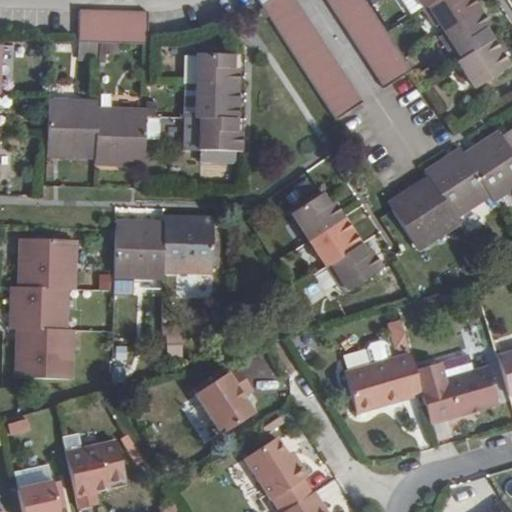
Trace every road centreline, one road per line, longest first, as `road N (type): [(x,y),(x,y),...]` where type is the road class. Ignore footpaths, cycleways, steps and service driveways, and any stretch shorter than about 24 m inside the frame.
road 1 (residential): [(422,163),(311,0)]
road 2 (residential): [(511,450),(416,475),(387,511)]
